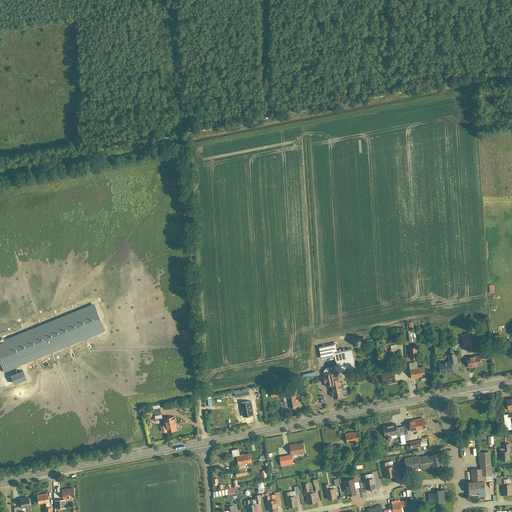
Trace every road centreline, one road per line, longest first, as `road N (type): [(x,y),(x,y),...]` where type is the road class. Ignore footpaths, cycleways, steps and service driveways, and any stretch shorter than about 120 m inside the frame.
road 1 (tertiary): [(438,395),(205,441)]
road 2 (tertiary): [(205,441),(8,481)]
